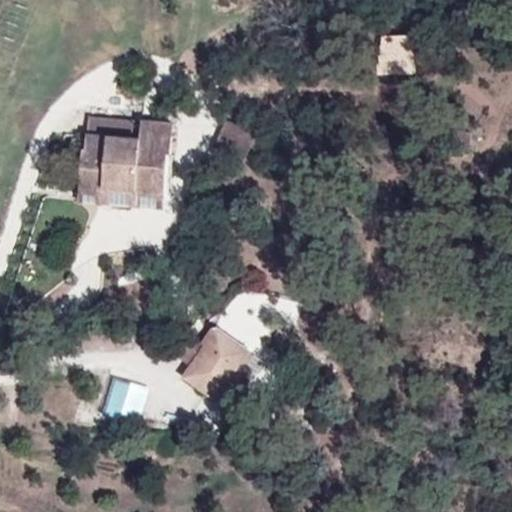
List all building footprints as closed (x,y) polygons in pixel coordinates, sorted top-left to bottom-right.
[(402,58),(374,55),(370,93),(387,94),(387,88),(400,88),(402,58)] [(251,149),(259,128),(229,116),(221,137),(251,149)] [(440,146),(439,164),(479,168),(480,150),(440,146)] [(126,199),(152,200),(154,153),(129,152),(128,170),(94,168),(73,167),(71,210),(80,210),(90,211),(89,222),(125,223),(126,199)] [(132,218),(151,219),(152,200),(126,199),(125,223),(132,223),(132,218)] [(231,408),(258,353),(207,323),(196,345),(205,350),(187,386),(231,408)] [(143,420),(152,383),(118,374),(109,412),(143,420)]
